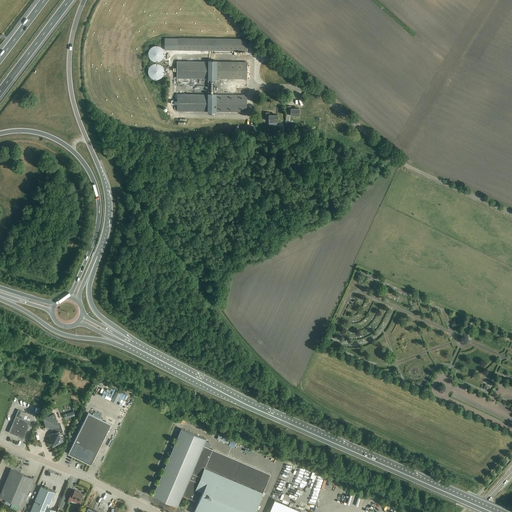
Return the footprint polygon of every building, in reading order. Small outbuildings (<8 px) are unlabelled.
[(247,51),(247,39),(178,38),(178,50),(247,51)] [(148,52),(148,53),(148,54),(149,55),(149,57),(150,58),(151,59),(152,60),(153,60),(154,61),(155,61),(156,61),(157,61),(158,61),(159,61),(160,60),(161,60),(162,59),(163,58),(163,57),(164,57),(164,55),(164,54),(165,53),(164,52),(164,51),(164,50),(163,49),(163,48),(162,47),(161,47),(160,46),(159,46),(158,45),(157,45),(156,45),(155,45),(154,46),(153,46),(152,47),(151,47),(150,48),(150,49),(149,50),(149,51),(148,52)] [(216,62),(216,61),(208,61),(208,62),(178,62),(178,78),(208,78),(208,79),(216,80),(216,78),(246,79),(246,63),(216,62)] [(148,70),(148,71),(148,72),(148,73),(149,74),(149,75),(150,76),(151,77),(152,78),(153,78),(154,79),(155,79),(156,79),(157,79),(158,79),(159,79),(160,78),(161,78),(162,77),(163,76),(163,75),(164,74),(164,73),(164,72),(164,71),(164,70),(164,69),(164,68),(163,67),(163,66),(162,65),(161,64),(160,64),(159,63),(158,63),(157,63),(156,63),(155,63),(154,63),(153,64),(152,64),(151,65),(150,66),(149,67),(149,68),(148,69),(148,70)] [(216,95),(216,94),(207,94),(207,95),(177,94),(177,111),(207,111),(207,112),(216,112),(246,112),(246,95),(216,95)] [(299,115),(299,109),(291,109),(291,106),(287,106),(287,111),(291,112),(291,115),(299,115)] [(277,122),(277,115),(269,115),(269,113),(265,113),(265,118),(269,118),(269,122),(277,122)] [(98,387),(96,393),(104,396),(106,390),(98,387)] [(109,417),(114,419),(118,410),(113,408),(109,417)] [(12,423),(9,432),(12,434),(23,439),(30,422),(26,420),(25,420),(23,419),(25,415),(26,413),(18,410),(12,423)] [(91,464),(111,424),(88,413),(68,453),(91,464)] [(58,425),(55,414),(43,418),(47,429),(51,428),(53,433),(49,435),(52,445),(63,442),(60,435),(64,434),(61,424),(58,425)] [(262,492),(270,474),(203,445),(206,439),(181,429),(153,496),(177,506),(182,495),(191,499),(195,489),(202,492),(193,511),(254,511),(263,493),(262,492)] [(0,496),(22,506),(34,479),(11,469),(0,494),(0,496)] [(55,492),(41,486),(30,511),(55,511),(56,510),(48,507),(55,492)] [(80,500),(83,494),(74,490),(72,495),(71,494),(68,501),(70,502),(71,501),(76,503),(76,504),(79,506),(82,500),(80,500)] [(375,501),(376,498),(357,493),(354,506),(372,511),(371,511),(374,511),(378,502),(375,501)] [(302,511),(303,511),(275,500),(269,511),(302,511)]
